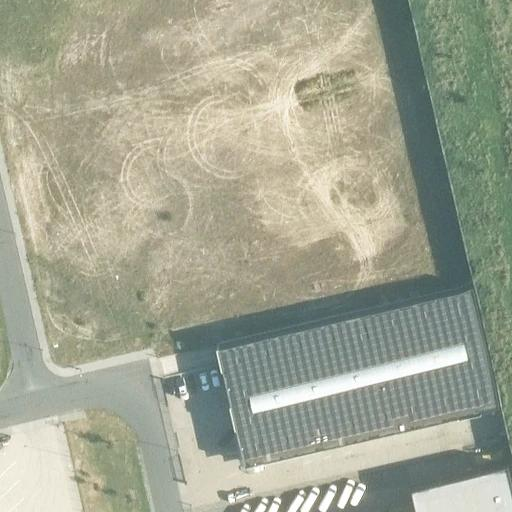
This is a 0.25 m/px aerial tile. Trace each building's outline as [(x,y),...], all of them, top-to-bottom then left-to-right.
[(54,82),(43,85),(51,117),(61,115),(54,82)] [(33,108),(11,112),(15,132),(37,128),(33,108)] [(41,240),(62,234),(49,190),(29,196),(41,240)] [(124,271),(128,280),(161,268),(157,258),(124,271)] [(259,354),(221,363),(230,401),(229,401),(234,425),(235,425),(244,462),(499,405),(472,285),(255,335),(259,354)] [(511,511),(511,489),(506,464),(410,485),(416,508),(399,511),(511,511)]
